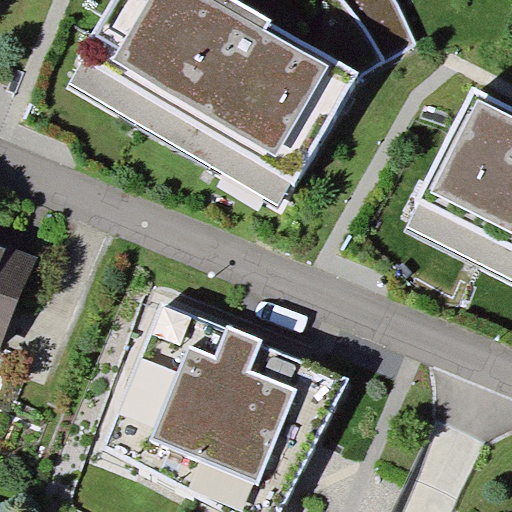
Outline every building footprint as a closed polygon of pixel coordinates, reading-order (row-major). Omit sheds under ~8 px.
[(233,0),(116,0),(71,77),(281,202),(358,74),(233,0)] [(233,0),(358,74),(383,60),(419,45),(401,6),(397,0),(233,0)] [(511,98),(478,81),(410,214),(511,265),(511,98)] [(46,266),(0,248),(0,355),(9,359),(46,266)] [(260,340),(228,327),(216,359),(189,348),(153,437),(257,479),(293,390),(247,372),(260,340)]
